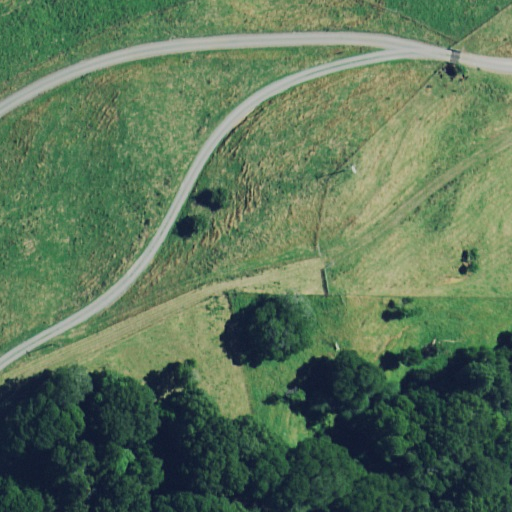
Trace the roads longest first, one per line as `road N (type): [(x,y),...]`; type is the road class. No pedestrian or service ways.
road 1 (unknown): [(392,49),(319,70),(241,111),(114,290),(0,358)]
road 2 (unknown): [(392,49),(312,45),(157,56),(103,70),(0,119)]
road 3 (unknown): [(511,53),(392,49)]
